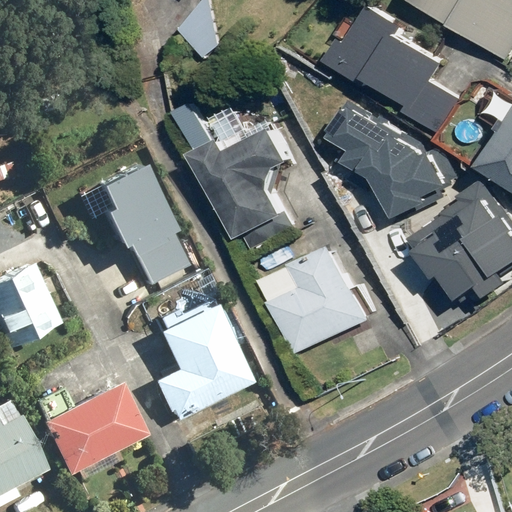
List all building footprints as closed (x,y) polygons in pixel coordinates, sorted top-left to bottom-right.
[(511,0),(405,0),(509,63),(511,57),(511,0)] [(408,26),(372,3),(346,43),(341,39),(326,63),(365,88),(366,85),(402,108),(398,113),(437,138),(462,100),(433,81),(446,62),(403,34),(408,26)] [(203,8),(178,31),(206,60),(230,37),(203,8)] [(511,114),(478,165),(511,187),(511,114)] [(228,133),(186,158),(235,243),(276,219),(283,233),(297,225),(277,190),(265,197),(228,133)] [(386,224),(385,238),(478,246),(483,196),(448,193),(449,181),(431,179),(430,186),(425,186),(426,164),(398,162),(397,166),(373,164),(368,222),(386,224)] [(140,193),(124,166),(81,191),(93,211),(85,216),(106,252),(110,250),(116,262),(126,256),(144,287),(184,263),(164,228),(160,231),(150,214),(157,210),(145,190),(140,193)] [(369,324),(333,247),(259,282),(295,358),(369,324)] [(0,350),(1,351),(57,323),(27,264),(0,277),(0,350)] [(246,385),(198,303),(145,334),(165,370),(145,381),(170,425),(191,412),(193,415),(246,385)] [(137,438),(110,385),(31,426),(58,479),(137,438)] [(0,502),(12,496),(8,488),(36,472),(0,405),(0,502)]
